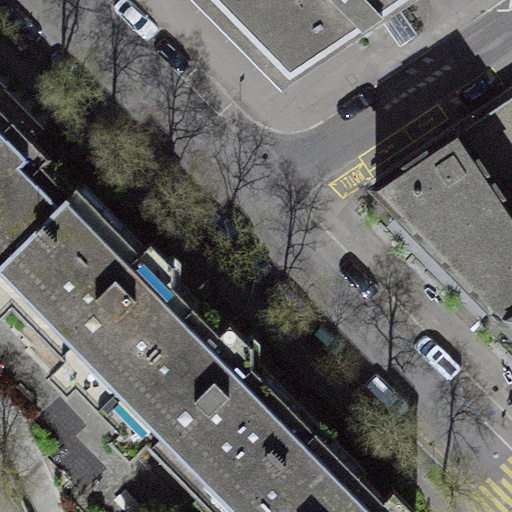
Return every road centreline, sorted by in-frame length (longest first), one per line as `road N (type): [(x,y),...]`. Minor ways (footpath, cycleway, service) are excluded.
road 1 (residential): [(249,198),(511,479)]
road 2 (residential): [(249,198),(511,24)]
road 3 (residential): [(60,0),(249,198)]
